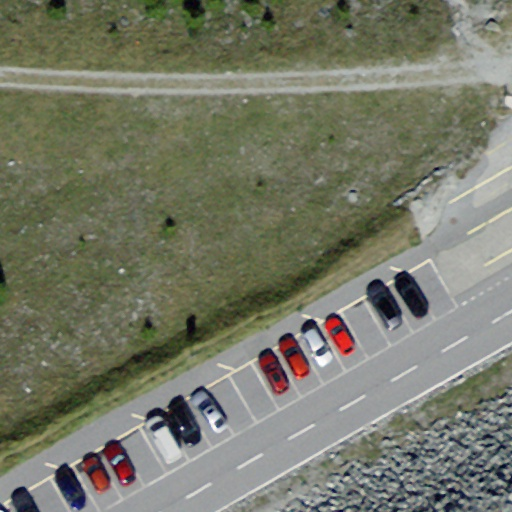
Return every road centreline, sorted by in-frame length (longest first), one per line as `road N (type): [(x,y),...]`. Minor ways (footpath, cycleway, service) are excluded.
road 1 (track): [(511,70),(287,81),(0,75)]
road 2 (tertiary): [(511,307),(156,511)]
